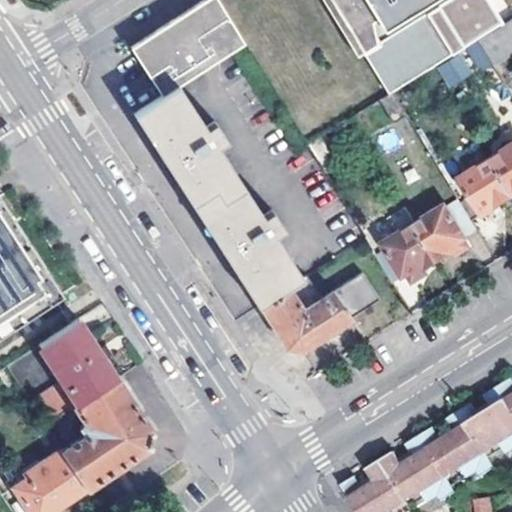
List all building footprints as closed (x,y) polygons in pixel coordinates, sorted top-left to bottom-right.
[(206,0),(170,24),(133,49),(164,97),(178,87),(245,44),(217,0),(206,0)] [(329,0),(389,95),(393,92),(456,54),(428,10),(421,0),(329,0)] [(421,0),(428,10),(443,0),(421,0)] [(500,0),(486,0),(493,14),(505,8),(500,0)] [(494,63),(495,65),(511,54),(511,19),(479,40),(494,63)] [(481,70),(502,103),(511,96),(511,93),(495,65),(494,63),(481,70)] [(226,255),(258,306),(260,305),(291,285),(300,278),(274,237),(285,230),(272,211),(262,218),(217,148),(227,142),(216,125),(207,131),(178,87),(164,97),(135,115),(171,171),(226,255)] [(380,100),(395,123),(408,116),(393,92),(389,95),(380,100)] [(307,145),(322,168),(334,159),(321,136),(307,145)] [(511,149),(494,160),(511,188),(511,149)] [(511,188),(494,160),(452,187),(460,200),(474,223),(511,199),(511,188)] [(0,336),(56,300),(78,286),(29,213),(22,217),(0,184),(0,336)] [(474,223),(460,200),(418,226),(440,262),(457,253),(454,248),(469,240),(468,236),(479,230),(474,223)] [(377,256),(394,284),(421,268),(424,272),(440,262),(418,226),(391,242),(393,247),(377,256)] [(328,334),(353,318),(397,289),(394,284),(377,256),(363,238),(300,278),(291,285),(260,305),(285,346),(294,348),(294,349),(301,350),(328,334)] [(72,324),(40,345),(64,382),(32,404),(46,426),(75,406),(117,379),(78,320),(72,324)] [(87,435),(62,451),(86,488),(118,467),(147,448),(150,440),(152,432),(117,379),(75,406),(87,424),(82,427),(87,435)] [(369,480),(344,496),(354,511),(406,511),(449,485),(445,478),(459,469),(466,480),(490,465),(483,454),(511,436),(511,437),(511,436),(511,389),(399,461),(392,449),(361,468),(369,480)] [(30,511),(49,511),(86,488),(62,451),(61,448),(25,473),(28,477),(15,487),(30,511)] [(6,474),(15,487),(28,477),(25,473),(20,464),(6,474)] [(481,504),(482,511),(498,511),(496,501),(481,504)]
